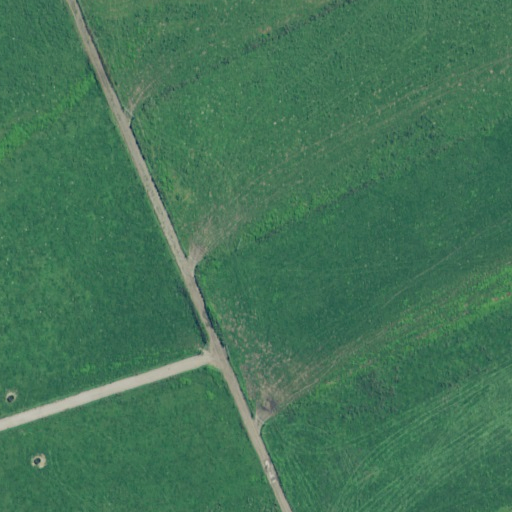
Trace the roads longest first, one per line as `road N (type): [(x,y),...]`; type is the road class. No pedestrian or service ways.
road 1 (track): [(210,349),(64,0)]
road 2 (track): [(0,416),(210,349)]
road 3 (track): [(279,511),(210,349)]
